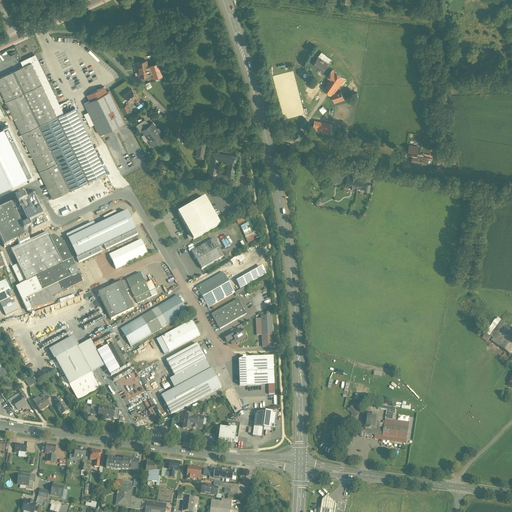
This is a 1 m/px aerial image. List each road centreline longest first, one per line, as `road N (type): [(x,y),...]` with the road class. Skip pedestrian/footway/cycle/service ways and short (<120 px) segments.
road 1 (primary): [(301,464),(287,240),(265,130),(225,0)]
road 2 (residential): [(221,353),(131,197),(116,195),(64,220),(52,216),(37,189),(0,200)]
road 3 (tertiary): [(0,425),(250,459)]
road 4 (residential): [(41,26),(90,39),(172,116),(242,136)]
road 5 (unclassified): [(511,186),(310,152),(290,141)]
road 6 (secondary): [(301,464),(459,487)]
